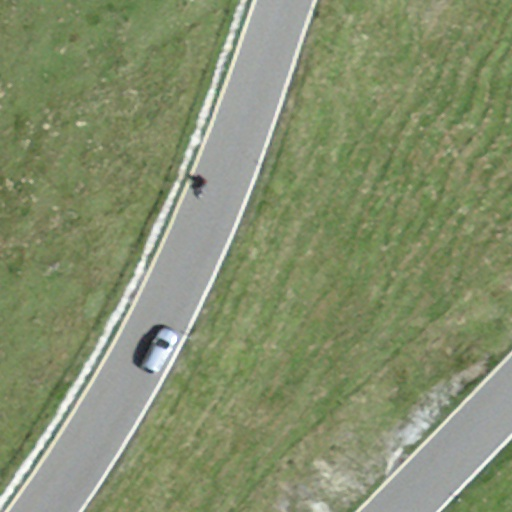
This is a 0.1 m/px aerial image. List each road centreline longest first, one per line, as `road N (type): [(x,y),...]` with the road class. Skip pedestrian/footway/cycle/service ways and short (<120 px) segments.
road 1 (secondary): [(43,511),(142,363),(285,0)]
road 2 (secondary): [(511,399),(403,511)]
